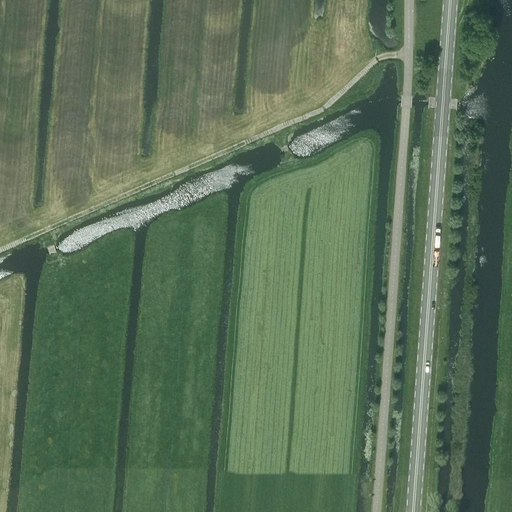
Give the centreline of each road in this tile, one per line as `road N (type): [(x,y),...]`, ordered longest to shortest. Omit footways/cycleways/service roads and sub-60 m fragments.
road 1 (secondary): [(412,511),(449,0)]
road 2 (unclassified): [(375,511),(409,0)]
road 3 (track): [(407,53),(376,62),(321,109),(44,229),(54,280)]
